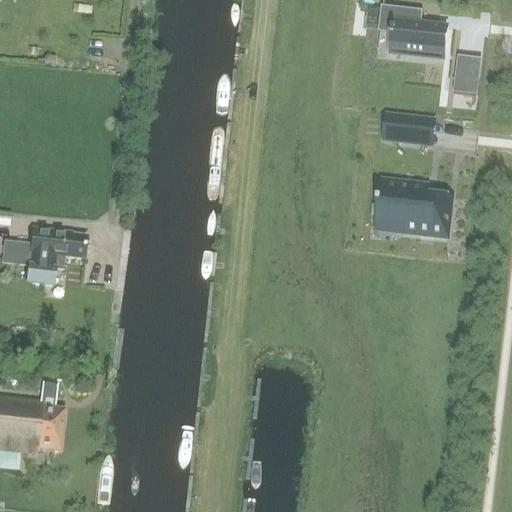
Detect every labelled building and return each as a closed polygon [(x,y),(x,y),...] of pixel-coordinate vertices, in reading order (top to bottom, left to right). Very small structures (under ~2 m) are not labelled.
[(444,57),(448,29),(422,26),(423,13),(395,9),(391,51),(444,57)] [(478,97),(480,81),(456,78),(454,95),(478,97)] [(387,117),(384,141),(413,144),(416,121),(387,117)] [(378,202),(376,223),(407,226),(406,234),(446,239),(450,200),(424,197),(425,189),(382,184),(380,202),(378,202)] [(71,234),(48,233),(47,237),(32,236),(32,231),(31,231),(30,249),(3,246),(2,267),(29,269),(27,286),(54,289),(55,271),(62,272),(63,259),(83,261),(85,240),(71,239),(71,234)] [(64,410),(55,409),(58,387),(44,385),(42,404),(0,399),(0,451),(37,456),(37,452),(60,454),(64,410)]
